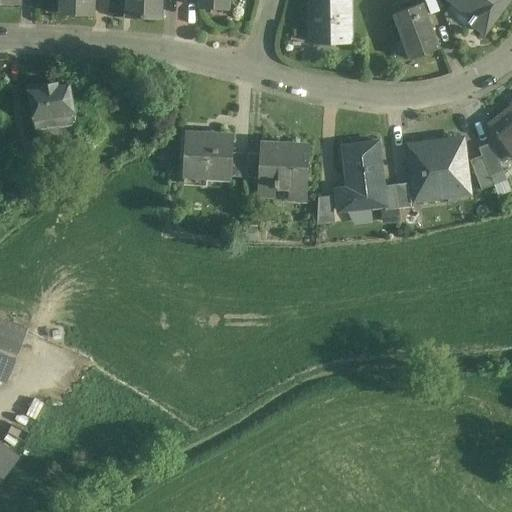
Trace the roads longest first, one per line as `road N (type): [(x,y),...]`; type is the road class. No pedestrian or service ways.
road 1 (residential): [(254,67),(391,98),(459,87),(511,54)]
road 2 (residential): [(0,38),(160,48),(254,67)]
